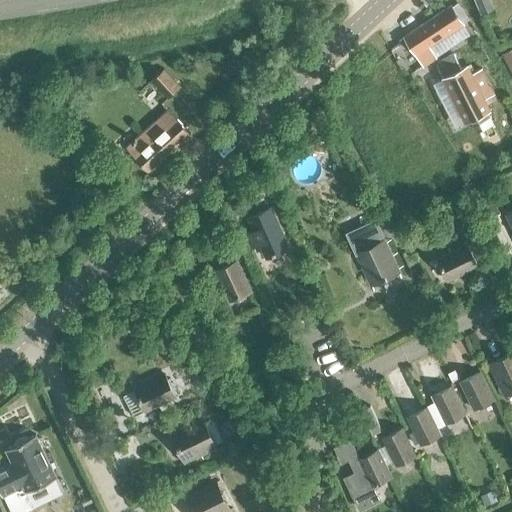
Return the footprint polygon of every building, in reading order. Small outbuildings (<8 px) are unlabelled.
[(492,0),(476,0),(482,13),(495,7),(492,0)] [(403,37),(422,66),(445,51),(438,40),(464,23),(452,5),(403,37)] [(511,48),(503,53),(511,70),(511,48)] [(471,64),(461,69),(453,54),(436,63),(466,122),(469,120),(476,133),(493,124),(486,111),(489,110),(483,98),(494,93),(481,68),(474,71),(471,64)] [(151,79),(167,98),(180,86),(164,68),(151,79)] [(132,157),(144,171),(187,134),(166,111),(133,140),(141,149),(132,157)] [(472,214),(463,218),(455,202),(442,209),(450,226),(456,223),(466,245),(437,259),(447,280),(477,266),(470,250),(485,243),(472,214)] [(260,243),(267,257),(288,247),(270,209),(249,218),(254,230),(247,234),(252,246),(260,243)] [(397,269),(385,242),(382,243),(379,237),(382,236),(375,220),(347,233),(354,249),(361,246),(364,252),(357,255),(369,282),(397,269)] [(215,269),(229,300),(250,291),(236,259),(215,269)] [(511,355),(491,367),(504,393),(511,389),(511,355)] [(460,382),(474,409),(493,400),(480,372),(460,382)] [(134,390),(144,411),(175,396),(164,375),(134,390)] [(427,407),(433,420),(442,416),(446,423),(465,414),(452,386),(432,395),(435,402),(427,407)] [(440,435),(433,420),(427,407),(407,416),(421,444),(440,435)] [(200,419),(173,433),(186,461),(213,447),(212,445),(222,440),(211,420),(202,424),(200,419)] [(382,437),(396,465),(415,455),(402,428),(382,437)] [(26,490),(55,476),(34,434),(27,437),(23,436),(14,440),(12,444),(5,448),(12,463),(5,466),(4,464),(0,466),(0,492),(1,495),(3,494),(12,511),(20,511),(33,506),(26,490)] [(377,449),(360,458),(350,438),(333,447),(341,463),(348,460),(354,471),(343,477),(359,510),(381,499),(374,485),(391,477),(377,449)] [(187,497),(194,511),(226,511),(227,511),(213,483),(187,497)]
